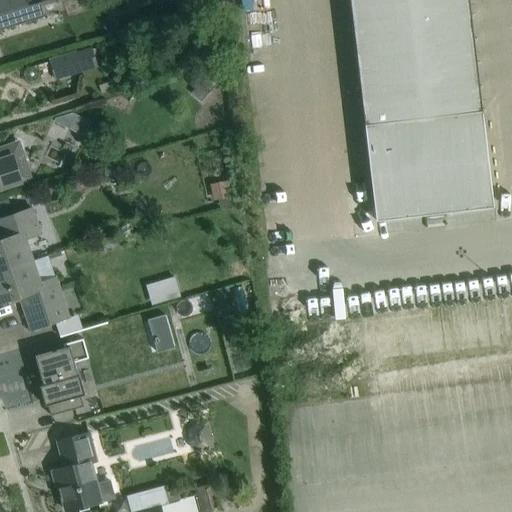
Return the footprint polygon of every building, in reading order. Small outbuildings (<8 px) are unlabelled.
[(25,0),(0,0),(0,16),(29,8),(25,0)] [(468,0),(348,0),(375,222),(493,208),(468,0)] [(0,30),(42,17),(38,5),(29,8),(0,16),(0,30)] [(50,68),(54,81),(98,69),(91,47),(47,60),(48,62),(36,65),(38,71),(50,68)] [(83,137),(90,122),(72,113),(55,118),(54,122),(83,137)] [(0,147),(0,189),(32,180),(19,141),(0,147)] [(226,190),(203,198),(208,215),(232,208),(226,190)] [(0,271),(33,260),(26,239),(40,234),(32,209),(13,215),(0,219),(0,271)] [(33,260),(0,271),(0,302),(19,297),(30,331),(55,322),(59,335),(79,329),(75,316),(68,318),(55,277),(40,282),(33,260)] [(173,277),(152,283),(158,303),(179,296),(173,277)] [(87,358),(82,339),(62,344),(64,348),(35,357),(46,396),(45,396),(50,416),(83,407),(80,396),(84,395),(78,375),(77,375),(73,362),(87,358)] [(213,449),(206,421),(191,426),(189,428),(187,430),(186,434),(187,440),(188,445),(190,449),(193,451),(195,452),(197,453),(213,449)] [(76,436),(57,442),(64,468),(58,469),(62,483),(58,484),(65,511),(84,506),(116,497),(111,479),(94,484),(89,464),(95,462),(88,433),(76,436)] [(217,511),(210,483),(193,488),(198,511),(217,511)] [(147,492),(127,497),(130,511),(133,511),(151,507),(147,492)]
